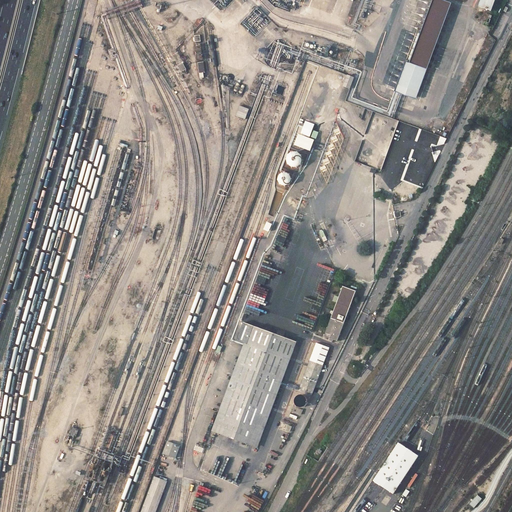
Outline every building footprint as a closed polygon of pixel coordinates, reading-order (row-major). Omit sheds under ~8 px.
[(370,3),(361,0),(360,0),(355,17),(364,20),(370,3)] [(452,4),(441,0),(433,0),(411,63),(427,69),(452,4)] [(495,0),(481,0),(479,6),(492,11),(495,0)] [(488,27),(492,16),(490,15),(487,22),(485,22),(484,25),(488,27)] [(347,75),(343,86),(350,89),(355,78),(347,75)] [(511,93),(511,79),(509,78),(507,82),(506,81),(502,90),(511,95),(511,93)] [(503,103),(494,98),(492,102),(487,110),(497,115),(503,103)] [(245,119),(249,109),(240,106),(236,116),(245,119)] [(458,162),(457,165),(462,167),(463,164),(479,172),(495,139),(473,129),(457,161),(458,162)] [(311,152),(315,140),(298,134),(294,146),(311,152)] [(398,150),(391,171),(402,175),(409,154),(398,150)] [(297,166),(298,165),(299,165),(300,164),(301,163),(301,161),(302,160),(302,158),(301,157),(301,155),(299,154),(298,153),(297,152),(295,152),(294,152),(291,153),(289,155),(288,157),(288,159),(288,160),(288,161),(289,163),(290,165),(292,166),(293,166),(295,166),(297,166)] [(290,180),(290,179),(290,178),(290,177),(290,176),(289,174),(288,174),(287,173),(286,173),(284,172),(282,173),(280,174),(279,175),(278,177),(278,179),(278,180),(278,181),(280,183),(282,184),(284,185),(287,184),(288,183),(289,182),(290,181),(290,180)] [(384,180),(395,182),(396,175),(383,173),(382,175),(384,176),(384,180)] [(403,192),(402,194),(411,197),(416,185),(409,183),(408,186),(402,184),(399,191),(403,192)] [(454,194),(450,192),(434,225),(426,222),(415,244),(423,247),(422,250),(430,254),(433,248),(435,250),(437,247),(434,245),(453,208),(458,211),(464,199),(459,196),(459,195),(454,193),(454,194)] [(356,291),(343,286),(325,336),(338,341),(356,291)] [(249,344),(286,359),(290,360),(297,341),(244,321),(237,340),(244,343),(249,344)] [(262,437),(290,360),(286,359),(265,418),(254,414),(247,432),(220,422),(249,344),(244,343),(212,431),(258,448),(262,437)] [(317,343),(299,390),(311,395),(329,347),(317,343)] [(249,344),(220,422),(247,432),(254,414),(265,418),(286,359),(249,344)] [(306,404),(307,404),(307,403),(308,402),(308,401),(307,398),(306,396),(304,395),(303,394),(302,394),(299,394),(298,395),(297,396),(296,398),(295,400),(295,402),(296,404),(297,405),(298,406),(301,407),(302,407),(303,406),(305,405),(306,404)] [(415,434),(409,442),(413,445),(419,437),(415,434)] [(167,440),(163,453),(176,458),(181,446),(167,440)] [(93,455),(86,477),(106,484),(113,462),(93,455)] [(154,476),(140,511),(155,511),(167,481),(154,476)] [(477,494),(469,504),(474,508),(482,498),(477,494)]
